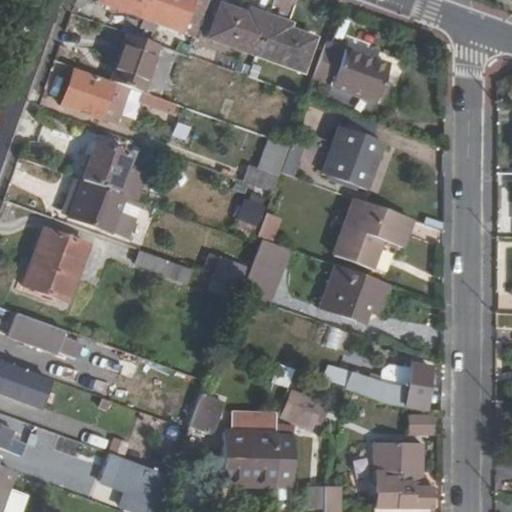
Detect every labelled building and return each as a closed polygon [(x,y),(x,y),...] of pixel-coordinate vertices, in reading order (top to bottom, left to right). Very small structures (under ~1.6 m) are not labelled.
[(98,0),(98,2),(139,17),(145,0),(98,0)] [(186,34),(198,0),(145,0),(139,17),(186,34)] [(210,0),(198,0),(186,34),(178,53),(189,56),(210,0)] [(257,56),(270,19),(249,11),(248,15),(223,6),(211,39),(257,56)] [(292,26),(270,19),(257,56),(303,73),(316,39),(290,30),(292,26)] [(132,36),(127,34),(111,81),(149,95),(166,48),(132,36)] [(388,66),(326,44),(312,80),(374,103),(388,66)] [(149,95),(111,81),(109,84),(76,71),(63,106),(99,119),(109,92),(148,106),(149,104),(153,105),(156,99),(149,95)] [(311,122),(318,103),(305,99),(299,117),(311,122)] [(384,140),(340,125),(323,172),(367,188),(384,140)] [(309,143),(292,136),(288,146),(282,164),(299,170),(309,143)] [(97,145),(83,182),(116,195),(130,158),(97,145)] [(116,195),(83,182),(70,217),(112,232),(124,197),(116,195)] [(402,245),(413,217),(363,199),(342,255),(373,265),(383,238),(402,245)] [(259,235),(275,238),(280,212),(243,204),(239,222),(261,227),(259,235)] [(45,231),(31,265),(66,278),(76,282),(89,248),(45,231)] [(187,269),(140,252),(134,264),(163,275),(163,274),(181,281),(187,269)] [(214,258),(206,276),(232,286),(233,286),(240,267),(214,258)] [(66,278),(31,265),(21,289),(25,290),(16,312),(47,324),(56,301),(57,301),(66,278)] [(363,325),(380,282),(336,266),(320,308),(363,325)] [(232,286),(206,276),(202,288),(228,297),(232,286)] [(236,292),(262,302),(267,289),(241,279),(237,287),(236,292)] [(47,324),(16,312),(0,351),(30,363),(41,334),(62,342),(66,331),(47,324)] [(0,360),(0,395),(42,412),(54,381),(0,360)] [(385,407),(426,412),(433,368),(412,365),(412,369),(395,367),(388,371),(387,384),(349,375),(345,388),(361,394),(361,399),(385,407)] [(315,432),(326,403),(291,389),(280,418),(315,432)] [(200,390),(188,423),(209,431),(222,399),(200,390)] [(433,436),(433,417),(409,416),(408,435),(433,436)] [(0,423),(0,458),(20,466),(31,434),(0,423)] [(224,483),(278,485),(280,433),(227,430),(224,483)] [(412,511),(432,511),(432,481),(423,481),(417,481),(418,471),(423,472),(422,449),(399,448),(399,442),(367,442),(367,470),(372,472),(372,508),(412,509),(412,511)] [(117,510),(123,511),(160,511),(171,473),(108,456),(100,485),(123,491),(117,510)] [(0,504),(13,470),(0,465),(0,504)] [(323,511),(336,511),(337,493),(324,492),(323,511)]
